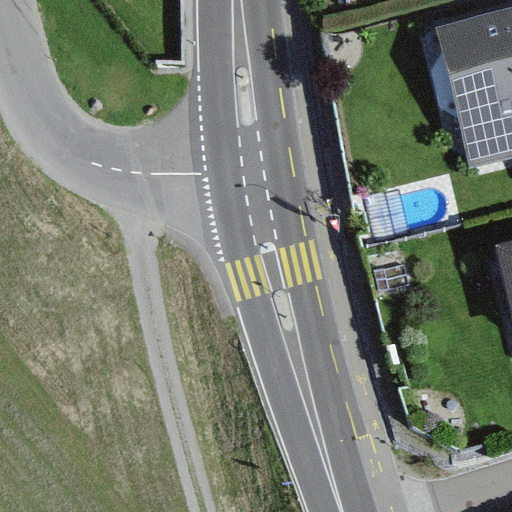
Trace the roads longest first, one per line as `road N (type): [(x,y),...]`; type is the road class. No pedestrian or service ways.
road 1 (primary): [(253,167),(344,511)]
road 2 (unclassified): [(3,0),(35,109),(75,154),(144,174),(253,167)]
road 3 (track): [(144,174),(141,228),(160,351),(205,511)]
road 4 (primary): [(239,0),(253,167)]
